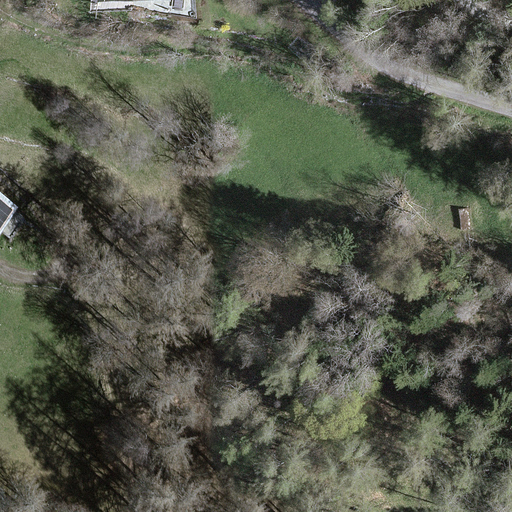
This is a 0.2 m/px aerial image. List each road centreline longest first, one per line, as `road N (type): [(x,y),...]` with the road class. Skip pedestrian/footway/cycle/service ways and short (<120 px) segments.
road 1 (residential): [(511,112),(429,85),(355,43),(305,0)]
road 2 (track): [(0,176),(56,234),(64,264),(35,282),(0,272)]
